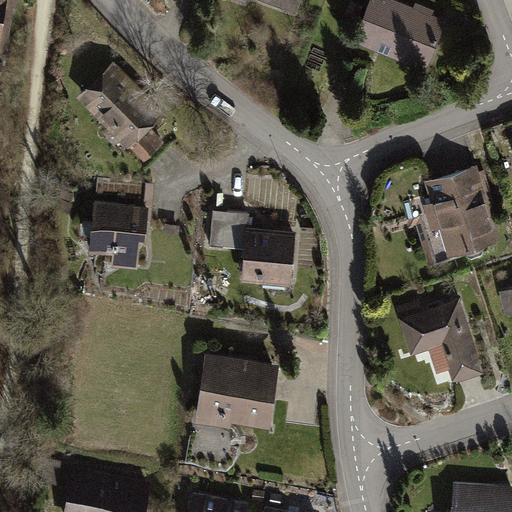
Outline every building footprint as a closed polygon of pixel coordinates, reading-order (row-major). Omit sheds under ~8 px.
[(300,0),(252,0),(295,15),(300,0)] [(445,20),(390,0),(370,0),(354,43),(426,70),(445,20)] [(155,121),(100,65),(69,96),(124,151),(128,148),(141,161),(160,142),(147,129),(155,121)] [(480,163),(423,179),(443,252),(472,244),(469,232),(498,223),(480,163)] [(143,201),(85,199),(82,253),(105,253),(104,269),(140,271),(143,201)] [(246,211),(210,210),(208,247),(238,248),(236,283),(288,285),(291,230),(245,228),(246,211)] [(511,285),(496,289),(506,334),(511,332),(511,285)] [(461,296),(393,315),(405,358),(424,353),(432,383),(482,369),(461,296)] [(273,359),(201,351),(194,417),(266,426),(273,359)] [(142,511),(148,482),(69,467),(60,511),(142,511)] [(511,511),(511,484),(445,480),(442,511),(511,511)] [(243,511),(245,503),(188,494),(185,511),(243,511)]
